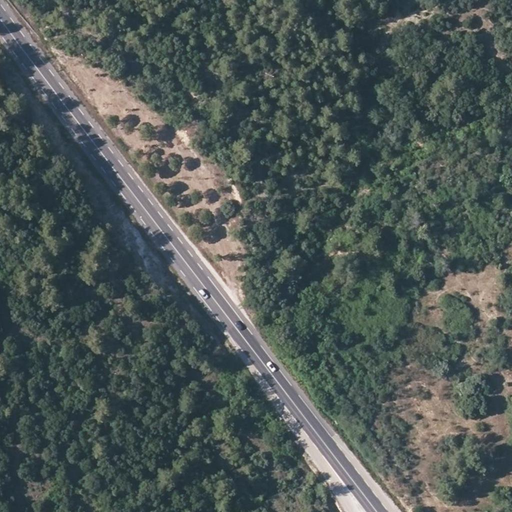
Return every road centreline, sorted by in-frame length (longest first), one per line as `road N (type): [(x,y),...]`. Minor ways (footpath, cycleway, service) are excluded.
road 1 (primary): [(31,63),(231,321)]
road 2 (secondary): [(231,321),(352,511)]
road 3 (secondary): [(392,511),(291,401)]
road 4 (primary): [(291,401),(377,511)]
